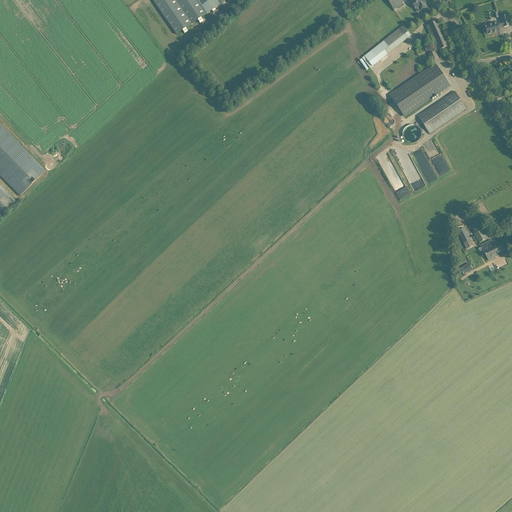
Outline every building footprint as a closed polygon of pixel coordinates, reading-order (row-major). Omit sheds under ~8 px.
[(152,0),(176,35),(180,32),(183,30),(185,33),(188,31),(186,28),(198,20),(200,23),(203,21),(201,18),(205,15),(206,15),(195,0),(152,0)] [(195,0),(206,15),(212,10),(214,13),(217,11),(215,9),(220,5),(221,5),(222,4),(227,0),(229,3),(231,2),(232,1),(231,0),(195,0)] [(388,0),(392,6),(395,11),(405,5),(401,0),(388,0)] [(413,0),(411,2),(413,6),(417,4),(421,11),(427,7),(423,1),(424,0),(413,0)] [(492,34),(492,33),(495,33),(500,32),(499,28),(503,27),(503,28),(510,26),(508,15),(500,17),(502,22),(498,23),(497,22),(485,25),(486,28),(485,28),(485,29),(486,28),(487,35),(492,34)] [(437,21),(432,23),(426,26),(433,42),(432,43),(433,46),(437,44),(440,50),(448,46),(437,21)] [(403,26),(399,29),(407,39),(411,36),(403,26)] [(372,50),(364,56),(370,64),(368,65),(370,68),(380,60),(372,50)] [(390,96),(404,117),(450,85),(436,64),(390,96)] [(455,91),(450,94),(418,116),(429,134),(466,109),(455,91)] [(0,124),(0,175),(20,196),(46,171),(0,124)] [(405,141),(407,142),(408,143),(410,143),(411,143),(414,143),(416,142),(418,141),(419,140),(420,138),(421,136),(421,134),(421,133),(421,131),(420,129),(419,128),(418,127),(417,126),(415,125),(414,125),(413,124),(411,125),(409,125),(407,126),(405,127),(404,129),(403,131),(403,133),(402,135),(403,137),(403,138),(404,140),(405,141)] [(0,215),(13,203),(15,201),(0,184),(0,215)] [(408,188),(397,192),(400,200),(411,195),(408,188)] [(468,222),(479,243),(484,240),(480,233),(482,231),(475,218),(468,222)] [(464,228),(457,231),(464,243),(467,249),(470,248),(468,244),(470,243),(471,242),(470,240),(468,237),(465,231),(464,228)] [(491,240),(481,245),(481,247),(486,255),(488,261),(498,256),(497,254),(505,250),(501,242),(496,244),(494,245),(494,246),(492,241),(491,240)] [(472,268),(468,263),(460,269),(464,274),(472,268)]
